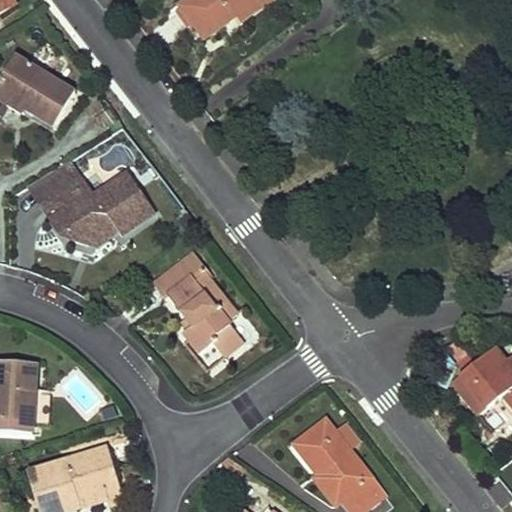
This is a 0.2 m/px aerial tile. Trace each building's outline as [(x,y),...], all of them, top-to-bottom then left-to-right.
[(0,0),(0,18),(17,8),(11,0),(0,0)] [(195,0),(182,10),(206,43),(240,17),(263,0),(195,0)] [(273,0),(263,0),(240,17),(245,23),(274,1),(273,0)] [(35,58),(29,69),(44,78),(52,66),(35,58)] [(0,77),(0,104),(27,120),(30,114),(56,130),(76,97),(44,78),(29,69),(18,63),(7,81),(0,77)] [(80,179),(70,165),(36,188),(46,202),(80,179)] [(74,184),(46,202),(72,241),(89,247),(107,234),(105,230),(112,224),(123,238),(155,216),(127,177),(100,196),(94,198),(83,196),(74,184)] [(80,179),(74,184),(83,196),(94,198),(80,179)] [(196,256),(155,288),(168,304),(171,301),(188,323),(194,331),(188,335),(186,337),(202,357),(215,347),(225,360),(245,345),(230,326),(239,319),(211,282),(214,279),(196,256)] [(188,323),(182,327),(188,335),(194,331),(188,323)] [(497,352),(455,387),(482,419),(505,400),(511,407),(511,370),(508,366),(497,352)] [(0,364),(0,434),(33,437),(34,426),(36,396),(37,367),(0,364)] [(51,397),(36,396),(34,426),(49,427),(51,397)] [(327,423),(295,448),(316,474),(319,471),(324,478),(317,483),(337,509),(343,505),(348,511),(368,511),(386,498),(327,423)] [(110,450),(29,475),(39,511),(81,511),(80,506),(108,497),(105,486),(120,481),(110,450)] [(120,481),(105,486),(108,497),(80,506),(81,511),(82,511),(124,499),(120,481)]
